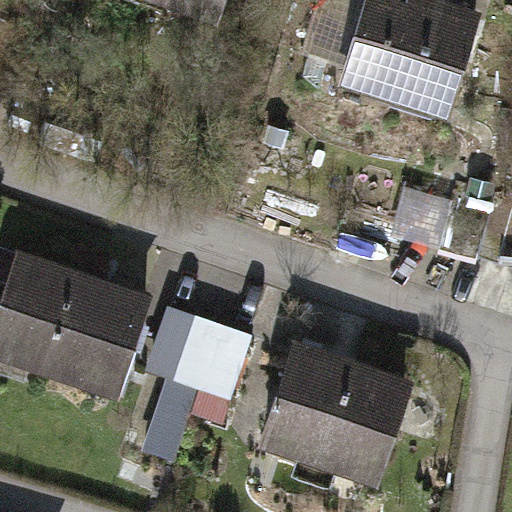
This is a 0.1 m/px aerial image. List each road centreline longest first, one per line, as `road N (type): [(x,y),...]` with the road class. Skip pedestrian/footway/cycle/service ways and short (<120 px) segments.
road 1 (residential): [(0,166),(492,341)]
road 2 (residential): [(492,341),(467,511)]
